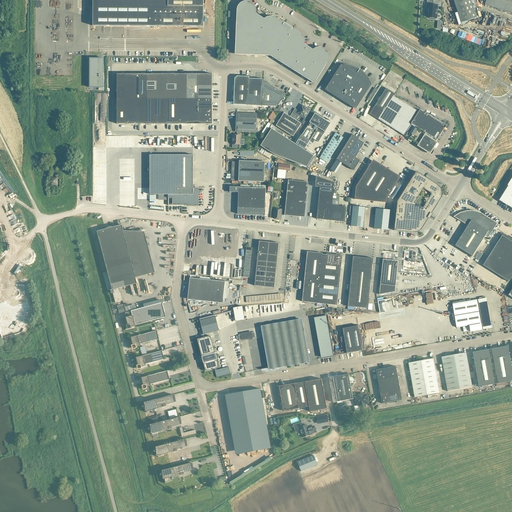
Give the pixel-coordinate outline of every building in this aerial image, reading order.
[(92,0),(92,26),(203,26),(203,0),(92,0)] [(433,5),(433,0),(426,0),(426,5),(428,5),(427,17),(429,17),(429,18),(434,19),(434,18),(436,18),(437,5),(433,5)] [(453,0),(461,23),(476,18),(470,0),(453,0)] [(511,0),(485,0),(485,4),(511,12),(511,0)] [(236,21),(235,51),(235,54),(263,55),(264,19),(255,13),(256,11),(256,8),(254,6),(253,3),(250,2),(248,1),(245,1),(243,2),(240,3),(238,5),(237,7),(236,10),(236,21)] [(264,19),(263,55),(270,56),(281,63),(300,33),(276,18),(273,17),(271,16),(268,16),(266,17),(264,19)] [(302,35),(300,33),(281,63),(298,73),(313,50),(304,44),(305,42),(304,39),(303,37),(302,35)] [(313,50),(298,73),(314,83),(324,68),(327,62),(329,59),(329,56),(328,54),(327,51),(325,49),(323,48),(320,47),(318,47),(315,48),(313,50)] [(100,72),(101,58),(89,58),(89,77),(93,77),(93,87),(103,87),(103,72),(100,72)] [(340,99),(358,72),(358,71),(355,70),(352,69),(349,68),(345,67),(342,67),(337,75),(335,74),(325,90),(340,99)] [(361,74),(358,72),(340,99),(356,109),(363,97),(361,95),(369,84),(367,81),(365,78),(363,76),(361,74)] [(147,99),(146,73),(116,73),(116,86),(127,86),(127,99),(137,99),(147,99)] [(197,99),(212,99),(212,73),(209,73),(204,73),(146,73),(147,99),(157,99),(167,99),(177,99),(187,99),(197,99)] [(234,78),(233,104),(247,105),(249,78),(249,77),(237,76),(234,78)] [(263,79),(249,78),(247,105),(261,106),(263,80),(263,79)] [(263,80),(261,106),(277,106),(285,95),(263,80)] [(116,86),(116,99),(127,99),(127,86),(116,86)] [(403,135),(418,112),(393,96),(394,93),(386,88),(370,114),(378,119),(403,135)] [(116,99),(116,111),(127,111),(127,99),(116,99)] [(127,99),(127,111),(127,124),(137,124),(137,99),(127,99)] [(147,99),(137,99),(137,124),(147,124),(147,99)] [(157,124),(157,99),(147,99),(147,124),(157,124)] [(167,124),(167,99),(157,99),(157,124),(167,124)] [(177,99),(167,99),(167,124),(177,124),(177,99)] [(187,99),(177,99),(177,124),(187,124),(187,99)] [(197,99),(187,99),(187,124),(197,124),(197,111),(197,99)] [(212,99),(197,99),(197,111),(212,111),(212,99)] [(304,118),(309,110),(301,105),(298,110),(295,108),(290,116),(284,113),(276,125),(293,136),(301,123),(296,120),(299,115),(304,118)] [(420,109),(418,112),(403,135),(418,144),(417,146),(430,154),(437,142),(436,141),(443,130),(441,123),(420,109)] [(127,111),(116,111),(116,124),(127,124),(127,111)] [(212,124),(212,111),(197,111),(197,124),(212,124)] [(237,132),(236,135),(232,134),(232,144),(239,145),(240,135),(239,135),(240,132),(256,132),(257,114),(237,113),(236,132),(237,132)] [(307,144),(309,141),(313,143),(315,140),(318,142),(325,132),(330,123),(314,113),(298,139),(296,143),(304,149),(307,144)] [(306,167),(314,155),(271,128),(260,146),(274,154),(306,167)] [(319,158),(327,163),(343,137),(335,132),(319,158)] [(358,139),(358,138),(352,134),(336,159),(354,170),(360,160),(355,157),(359,151),(358,151),(364,143),(358,139)] [(149,195),(158,195),(168,195),(168,200),(168,205),(198,205),(198,188),(193,188),(193,155),(149,155),(149,195)] [(238,181),(264,182),(264,161),(239,160),(239,162),(232,161),(231,179),(238,180),(238,181)] [(370,164),(356,187),(355,199),(386,203),(387,198),(398,181),(370,164)] [(416,171),(404,190),(435,208),(441,199),(442,196),(442,194),(442,191),(441,189),(439,187),(438,185),(416,171)] [(332,205),(334,183),(316,176),(315,186),(320,187),(316,219),(344,222),(346,207),(332,205)] [(511,208),(511,179),(499,200),(511,208)] [(284,211),(284,214),(284,215),(304,217),(308,182),(288,180),(284,211)] [(264,215),(265,210),(265,188),(229,187),(229,192),(238,192),(237,214),(264,215)] [(435,208),(404,190),(398,199),(429,218),(435,208)] [(429,218),(398,199),(397,201),(394,230),(413,232),(416,232),(418,231),(420,230),(422,228),(429,218)] [(351,226),(363,227),(365,207),(353,206),(351,226)] [(376,208),(374,228),(389,230),(391,210),(376,208)] [(284,214),(284,211),(281,211),(282,209),(274,209),(273,218),(281,219),(281,214),(284,214)] [(485,235),(487,236),(495,223),(480,214),(476,212),(471,211),(466,212),(461,213),(459,219),(468,224),(455,245),(472,256),(485,235)] [(143,232),(123,231),(121,225),(96,231),(115,303),(123,301),(120,291),(119,288),(136,283),(135,278),(154,273),(143,232)] [(193,229),(190,251),(231,256),(233,241),(223,240),(223,238),(220,237),(221,230),(213,229),(213,231),(193,229)] [(511,239),(501,233),(497,239),(499,240),(483,265),(508,281),(511,275),(511,239)] [(259,241),(257,253),(267,254),(269,242),(259,241)] [(269,242),(267,254),(277,255),(279,243),(269,242)] [(320,273),(322,253),(307,251),(303,285),(302,285),(302,281),(296,281),(296,288),(303,289),(302,301),(317,303),(318,293),(319,283),(320,273)] [(257,253),(257,261),(267,262),(267,254),(257,253)] [(322,253),(320,273),(340,275),(341,265),(326,264),(327,254),(326,254),(326,255),(322,254),(322,253)] [(277,255),(267,254),(267,262),(277,263),(277,255)] [(342,255),(327,254),(326,264),(341,265),(342,255)] [(373,258),(353,256),(347,306),(368,308),(373,258)] [(383,259),(380,284),(379,294),(394,292),(398,261),(383,259)] [(320,273),(319,283),(339,285),(340,275),(320,273)] [(222,301),(224,281),(189,278),(187,298),(222,301)] [(319,283),(318,293),(338,295),(339,285),(319,283)] [(318,293),(317,303),(337,305),(338,295),(318,293)] [(491,328),(486,298),(478,299),(483,329),(491,328)] [(477,299),(452,303),(456,327),(469,325),(470,331),(482,329),(477,299)] [(233,317),(233,321),(244,319),(242,306),(233,308),(235,317),(233,317)] [(132,315),(125,317),(127,325),(126,325),(127,330),(131,329),(130,328),(135,327),(134,325),(165,317),(163,307),(132,316),(132,315)] [(218,330),(214,315),(199,319),(203,334),(218,330)] [(315,317),(322,358),(333,356),(326,315),(315,317)] [(304,359),(304,358),(304,357),(303,357),(303,355),(307,355),(301,319),(261,327),(263,336),(287,332),(290,351),(282,353),(285,365),(304,362),(304,360),(304,359)] [(362,350),(358,325),(342,328),(347,353),(362,350)] [(137,335),(130,337),(132,345),(131,345),(132,349),(136,348),(135,347),(140,346),(139,344),(159,339),(156,331),(137,336),(137,335)] [(242,340),(252,338),(255,338),(254,332),(251,333),(251,331),(240,333),(241,335),(238,335),(239,340),(242,340)] [(287,332),(263,336),(269,368),(285,365),(282,353),(290,351),(287,332)] [(213,369),(218,368),(210,336),(197,339),(202,357),(204,362),(203,362),(206,371),(211,370),(211,369),(213,369)] [(500,347),(490,349),(473,352),(479,387),(511,381),(511,367),(508,346),(500,347)] [(142,356),(136,357),(135,357),(137,365),(136,365),(137,369),(141,368),(140,367),(145,366),(145,364),(164,359),(162,351),(142,356)] [(472,387),(466,353),(442,357),(448,391),(472,387)] [(433,359),(409,363),(415,397),(439,393),(433,359)] [(378,381),(398,377),(396,366),(388,368),(388,367),(384,367),(384,368),(376,370),(378,381)] [(230,374),(228,367),(215,370),(216,377),(230,374)] [(148,376),(141,377),(141,378),(143,385),(141,386),(142,389),(146,388),(146,387),(150,386),(150,384),(169,379),(167,371),(148,376)] [(343,402),(343,401),(353,399),(349,374),(333,377),(337,402),(338,403),(343,402)] [(400,390),(398,377),(378,381),(381,394),(400,390)] [(310,412),(327,409),(322,379),(305,382),(309,407),(310,412)] [(305,382),(295,384),(300,408),(309,407),(305,382)] [(295,384),(279,386),(284,411),(300,408),(295,384)] [(271,448),(261,389),(235,393),(246,453),(271,448)] [(402,400),(400,390),(381,394),(382,404),(390,402),(390,403),(394,402),(402,400)] [(358,395),(358,396),(355,397),(356,406),(360,405),(360,408),(366,407),(365,404),(369,403),(367,394),(364,395),(364,394),(358,395)] [(151,410),(162,407),(166,406),(165,405),(175,402),(173,395),(143,402),(144,405),(145,408),(146,412),(151,411),(151,410)] [(170,419),(178,417),(176,410),(168,412),(170,419)] [(329,422),(327,415),(316,417),(318,424),(329,422)] [(157,432),(168,429),(171,428),(171,427),(181,424),(179,417),(149,425),(152,435),(157,433),(157,432)] [(315,426),(308,428),(307,425),(300,427),(303,437),(311,435),(310,434),(317,432),(315,426)] [(163,454),(174,451),(177,451),(177,449),(187,446),(185,439),(155,447),(156,449),(157,453),(158,457),(163,455),(163,454)] [(228,451),(235,449),(233,442),(226,443),(228,451)] [(314,455),(297,462),(301,471),(318,465),(314,455)] [(248,461),(245,462),(246,465),(244,467),(246,472),(257,468),(255,465),(250,467),(248,461)] [(169,478),(180,475),(183,474),(183,473),(183,472),(193,470),(191,463),(161,470),(162,473),(163,476),(165,483),(170,482),(169,478)]
